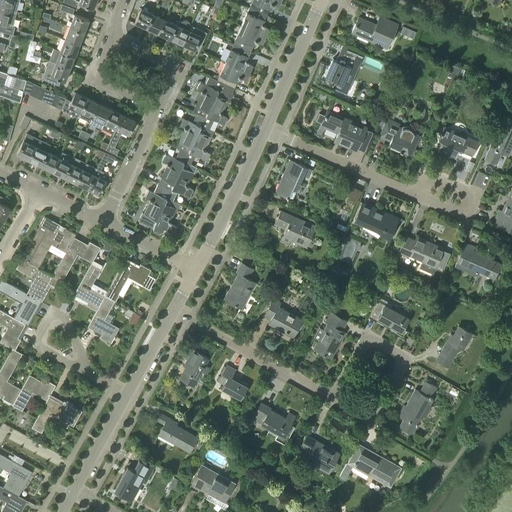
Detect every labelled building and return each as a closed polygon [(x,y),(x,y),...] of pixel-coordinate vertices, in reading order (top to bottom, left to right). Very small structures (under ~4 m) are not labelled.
[(0,0),(0,9),(15,14),(19,0),(0,0)] [(79,0),(78,3),(93,9),(96,0),(79,0)] [(219,10),(221,3),(222,0),(215,0),(213,7),(219,10)] [(279,0),(252,0),(249,8),(267,16),(269,10),(271,11),(272,7),(273,7),(274,6),(278,8),(282,1),(279,0)] [(60,10),(72,14),(74,9),(62,5),(60,10)] [(249,8),(241,26),(266,37),(269,30),(264,27),(265,26),(264,26),(266,21),(264,21),(267,16),(249,8)] [(0,23),(12,27),(16,14),(15,14),(0,9),(0,23)] [(152,15),(141,9),(134,24),(146,29),(152,15)] [(74,15),(69,27),(83,33),(88,20),(74,15)] [(146,29),(158,34),(164,20),(152,15),(146,29)] [(359,17),(352,32),(387,47),(397,24),(380,17),(376,25),(359,17)] [(158,34),(170,40),(176,25),(164,20),(158,34)] [(188,31),(176,25),(170,40),(182,45),(188,31)] [(182,45),(194,50),(197,44),(200,45),(206,33),(191,26),(188,31),(182,45)] [(241,26),(233,45),(251,53),(253,47),(254,48),(256,43),(257,44),(258,42),(263,45),(266,37),(241,26)] [(64,39),(79,45),(83,33),(69,27),(64,39)] [(8,47),(14,49),(17,37),(12,35),(8,47)] [(59,51),(74,57),(79,45),(64,39),(59,51)] [(248,58),(251,53),(233,45),(225,63),(250,74),(253,66),(248,64),(249,63),(248,63),(250,58),(248,58)] [(325,75),(343,83),(351,64),(355,66),(358,60),(360,61),(363,54),(346,47),(339,62),(333,59),(325,75)] [(50,62),(69,69),(74,57),(59,51),(55,50),(50,62)] [(58,80),(64,82),(65,82),(69,69),(50,62),(49,61),(43,75),(46,81),(56,85),(58,80)] [(222,83),(234,89),(237,84),(238,84),(240,80),(241,80),(246,82),(250,74),(225,63),(217,80),(217,81),(222,83)] [(318,63),(313,76),(316,78),(322,65),(318,63)] [(448,64),(446,69),(452,72),(454,67),(448,64)] [(17,70),(10,67),(7,74),(15,77),(17,70)] [(390,75),(398,78),(401,70),(394,67),(390,75)] [(7,74),(6,74),(0,71),(0,94),(20,101),(23,92),(26,81),(15,77),(7,74)] [(217,80),(209,77),(205,85),(200,82),(197,90),(201,92),(200,93),(201,94),(193,112),(196,114),(205,118),(222,83),(217,81),(217,80)] [(29,95),(34,84),(26,81),(23,92),(29,95)] [(210,129),(214,121),(224,126),(228,118),(223,116),(224,114),(223,114),(234,89),(222,83),(205,118),(202,126),(210,129)] [(29,95),(34,97),(39,87),(34,84),(29,95)] [(45,89),(39,87),(34,97),(40,100),(45,89)] [(50,92),(45,89),(40,100),(45,102),(50,92)] [(50,105),(50,104),(55,94),(50,92),(45,102),(50,105)] [(75,93),(71,101),(67,99),(66,100),(62,110),(78,118),(88,98),(75,93)] [(56,107),(57,104),(61,97),(55,94),(50,104),(50,105),(56,107)] [(57,104),(56,107),(62,110),(66,100),(61,97),(57,104)] [(88,98),(78,118),(90,124),(100,104),(88,98)] [(111,109),(100,104),(90,124),(102,129),(111,109)] [(113,135),(123,115),(111,109),(102,129),(113,135)] [(319,113),(315,121),(321,123),(320,126),(338,133),(334,141),(355,151),(365,128),(327,110),(325,116),(319,113)] [(196,114),(192,123),(183,118),(179,126),(184,128),(184,130),(185,130),(176,148),(179,150),(188,154),(202,126),(205,118),(196,114)] [(20,126),(25,129),(30,118),(25,115),(20,126)] [(119,150),(114,147),(116,145),(122,131),(129,134),(135,121),(123,115),(113,135),(109,144),(106,150),(117,155),(119,150)] [(503,163),(506,155),(508,156),(511,146),(511,121),(503,118),(496,133),(494,132),(488,140),(492,142),(484,159),(496,164),(498,160),(503,163)] [(398,125),(386,119),(378,137),(388,141),(387,145),(409,155),(417,136),(413,134),(413,133),(413,132),(412,131),(412,130),(411,129),(410,128),(409,127),(408,127),(407,127),(405,126),(404,126),(403,126),(401,127),(400,128),(397,127),(398,125)] [(55,126),(61,129),(63,123),(57,121),(55,126)] [(7,124),(3,139),(9,141),(13,126),(7,124)] [(190,165),(194,156),(206,162),(210,154),(206,151),(206,150),(215,132),(210,129),(202,126),(188,154),(184,162),(190,165)] [(478,143),(443,128),(441,132),(440,132),(439,134),(440,135),(438,140),(441,141),(438,147),(455,155),(457,150),(472,157),(478,143)] [(39,139),(27,133),(16,154),(28,160),(39,139)] [(40,166),(47,152),(50,145),(39,139),(28,160),(40,166)] [(103,142),(101,147),(106,150),(109,144),(103,142)] [(179,150),(175,159),(166,155),(162,162),(167,164),(166,166),(167,166),(158,184),(159,184),(159,185),(171,190),(184,162),(188,154),(179,150)] [(62,151),(59,157),(52,172),(64,177),(74,157),(62,151)] [(59,157),(47,152),(40,166),(52,172),(59,157)] [(97,168),(87,189),(99,195),(106,181),(106,180),(108,177),(106,173),(104,172),(101,171),(106,160),(113,164),(115,158),(104,153),(102,158),(97,168)] [(74,157),(64,177),(75,183),(85,163),(74,157)] [(302,175),(308,178),(311,170),(306,167),(306,166),(290,159),(276,191),(289,197),(293,187),(296,189),(302,175)] [(173,201),(177,192),(189,198),(193,190),(188,188),(189,186),(188,186),(197,168),(190,165),(184,162),(171,190),(167,198),(173,201)] [(85,163),(75,183),(87,189),(97,168),(85,163)] [(154,194),(148,191),(145,198),(150,201),(149,202),(144,215),(142,214),(139,222),(153,229),(167,198),(171,190),(159,185),(154,194)] [(493,222),(511,230),(511,188),(501,212),(499,211),(493,222)] [(0,218),(4,221),(10,210),(2,205),(5,200),(0,196),(0,218)] [(173,201),(167,198),(153,229),(153,231),(159,234),(159,232),(161,233),(163,229),(172,234),(176,226),(171,224),(171,223),(180,204),(173,201)] [(380,235),(390,239),(399,218),(363,202),(355,221),(365,225),(366,222),(383,229),(380,235)] [(316,226),(281,211),(275,225),(286,229),(284,234),(308,245),(316,226)] [(44,217),(24,253),(25,253),(31,256),(28,262),(38,268),(48,250),(62,258),(65,253),(74,238),(76,235),(65,229),(65,230),(51,223),(51,221),(44,217)] [(338,224),(336,228),(345,232),(347,227),(338,224)] [(409,253),(423,259),(420,266),(434,273),(437,266),(443,269),(450,254),(443,251),(443,249),(416,237),(415,240),(405,236),(399,251),(408,255),(409,253)] [(62,282),(77,255),(92,263),(100,248),(89,242),(87,246),(74,238),(65,253),(62,258),(54,272),(52,276),(62,282)] [(177,242),(169,239),(167,244),(175,247),(177,242)] [(466,267),(493,278),(500,264),(481,256),(482,255),(472,250),(470,256),(461,252),(455,266),(465,271),(466,267)] [(31,256),(25,253),(21,259),(28,263),(28,262),(31,256)] [(46,273),(38,268),(37,268),(28,263),(21,259),(16,268),(34,278),(26,293),(26,294),(38,300),(41,302),(47,292),(44,290),(48,283),(58,289),(62,282),(52,276),(46,273)] [(107,291),(115,295),(117,297),(128,278),(142,286),(151,271),(140,265),(138,268),(125,260),(107,291)] [(241,309),(255,283),(247,279),(253,269),(241,263),(236,272),(238,274),(224,299),(241,309)] [(105,296),(90,288),(101,270),(91,264),(73,295),(87,303),(85,305),(96,311),(105,296)] [(333,283),(338,273),(330,269),(325,279),(333,283)] [(20,303),(12,317),(25,324),(25,325),(28,326),(34,315),(31,313),(38,300),(26,294),(26,293),(8,283),(2,293),(20,303)] [(105,296),(96,311),(87,327),(101,335),(99,338),(110,344),(118,329),(104,320),(115,302),(112,300),(105,296)] [(302,320),(279,307),(281,303),(273,299),(264,316),(270,320),(268,324),(277,328),(278,326),(294,335),(302,320)] [(402,332),(410,318),(376,300),(369,315),(402,332)] [(14,351),(21,339),(18,337),(25,325),(25,324),(12,317),(0,310),(0,323),(7,327),(0,338),(0,342),(12,349),(14,351)] [(134,312),(128,322),(138,327),(143,318),(134,312)] [(314,349),(331,358),(345,333),(338,328),(343,319),(331,312),(326,323),(328,324),(314,349)] [(458,327),(451,340),(448,339),(439,354),(451,361),(458,348),(462,350),(471,335),(458,327)] [(21,355),(14,351),(12,349),(0,370),(0,394),(3,397),(2,399),(12,405),(21,390),(6,382),(21,355)] [(201,372),(206,375),(210,368),(205,365),(208,359),(192,350),(186,362),(188,363),(179,378),(193,386),(201,372)] [(236,371),(227,365),(217,382),(223,385),(221,389),(240,400),(247,387),(247,385),(242,382),(241,384),(231,378),(236,371)] [(47,401),(49,397),(55,385),(44,379),(43,382),(29,375),(21,390),(12,405),(12,406),(21,411),(32,392),(47,401)] [(411,433),(428,404),(430,405),(433,400),(431,398),(437,387),(426,381),(420,392),(416,390),(406,406),(405,405),(398,416),(404,419),(400,426),(411,433)] [(52,415),(66,423),(73,427),(82,411),(64,401),(62,405),(49,397),(47,401),(32,428),(42,433),(52,415)] [(259,404),(253,416),(263,421),(262,424),(283,436),(294,415),(288,412),(285,418),(259,404)] [(163,424),(157,435),(189,453),(197,438),(176,426),(177,423),(160,414),(157,421),(163,424)] [(340,453),(306,435),(298,449),(309,454),(307,458),(330,471),(340,453)] [(292,444),(296,446),(300,440),(296,437),(292,444)] [(358,443),(347,463),(369,475),(370,472),(388,482),(392,475),(396,477),(400,469),(395,466),(396,464),(379,455),(378,457),(368,451),(369,449),(358,443)] [(0,468),(10,474),(2,488),(18,496),(23,486),(21,485),(28,471),(0,455),(0,468)] [(147,479),(153,468),(139,460),(133,470),(127,467),(115,489),(120,491),(119,493),(131,500),(144,477),(147,479)] [(235,483),(208,468),(202,464),(190,484),(224,503),(235,483)] [(0,500),(5,503),(0,511),(16,511),(24,500),(18,496),(2,488),(0,487),(0,500)]
